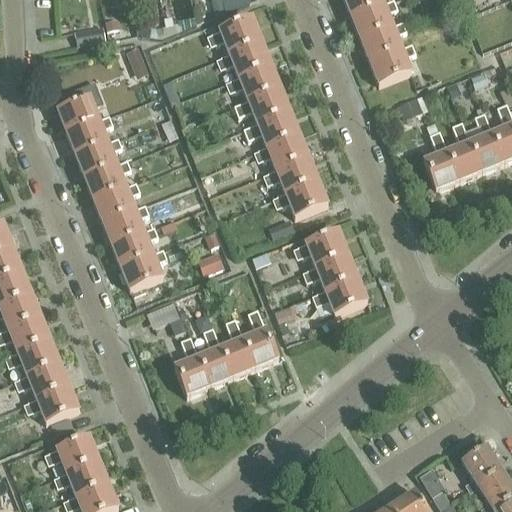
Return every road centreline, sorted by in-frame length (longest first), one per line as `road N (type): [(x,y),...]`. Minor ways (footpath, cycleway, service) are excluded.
road 1 (residential): [(178,511),(22,134),(12,88)]
road 2 (residential): [(433,323),(294,0)]
road 3 (tertiary): [(207,511),(433,323)]
road 4 (residential): [(511,432),(433,323)]
